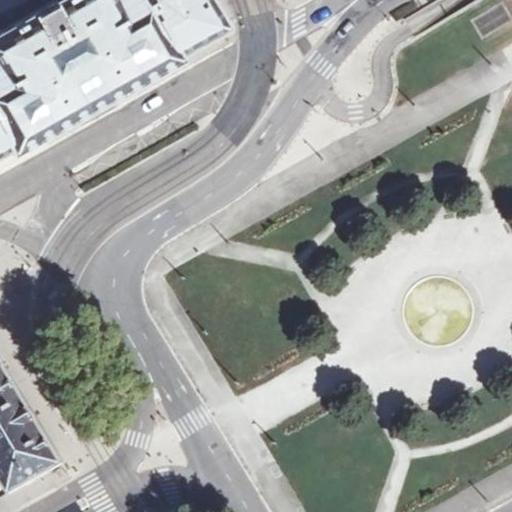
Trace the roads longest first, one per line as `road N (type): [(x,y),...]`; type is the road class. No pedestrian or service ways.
road 1 (unclassified): [(357,0),(241,176),(124,252),(111,273),(112,299)]
road 2 (residential): [(349,0),(60,157)]
road 3 (unclassified): [(138,339),(144,406),(133,451),(79,489),(65,511)]
road 4 (unclassified): [(138,339),(234,499)]
road 5 (unclassified): [(105,511),(166,484),(234,499)]
